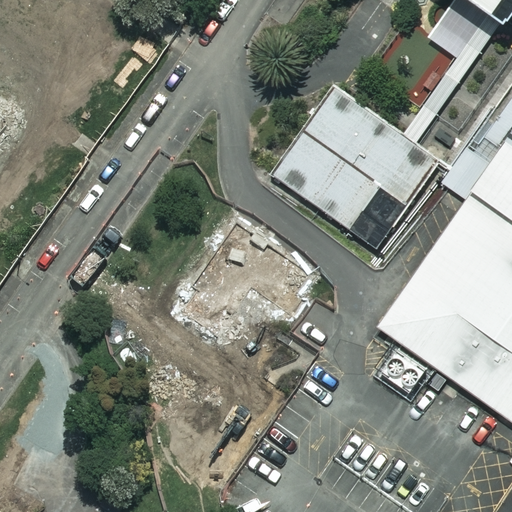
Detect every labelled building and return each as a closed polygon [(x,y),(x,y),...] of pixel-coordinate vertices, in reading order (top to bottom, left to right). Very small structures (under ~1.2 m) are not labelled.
[(0,0),(0,46),(32,69),(36,72),(61,37),(30,15),(40,0),(0,0)] [(511,0),(447,0),(425,32),(453,52),(398,129),(326,78),(324,82),(262,169),(372,246),(431,162),(436,165),(430,174),(455,192),(365,320),(511,423),(511,0)] [(0,142),(23,111),(0,94),(0,142)] [(243,287),(283,316),(301,292),(293,286),(306,268),(231,213),(225,209),(172,282),(177,286),(163,306),(201,333),(206,337),(228,307),(231,304),(235,299),(243,287)] [(167,461),(205,488),(224,463),(221,462),(275,387),(262,378),(256,373),(206,337),(201,333),(145,410),(183,437),(167,461)]
